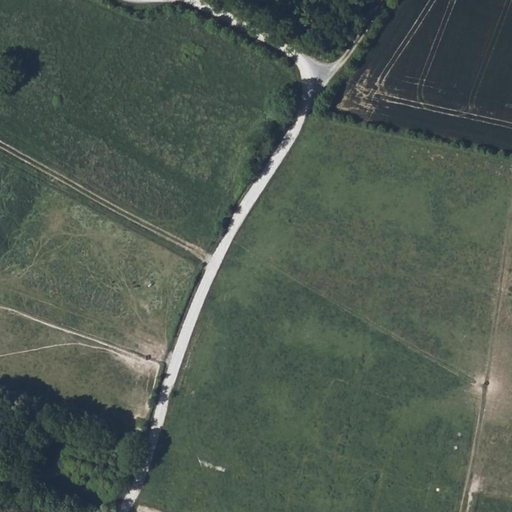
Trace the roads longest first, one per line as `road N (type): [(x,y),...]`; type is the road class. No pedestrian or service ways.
road 1 (track): [(120,511),(210,255),(334,72)]
road 2 (track): [(190,0),(334,72),(379,0)]
